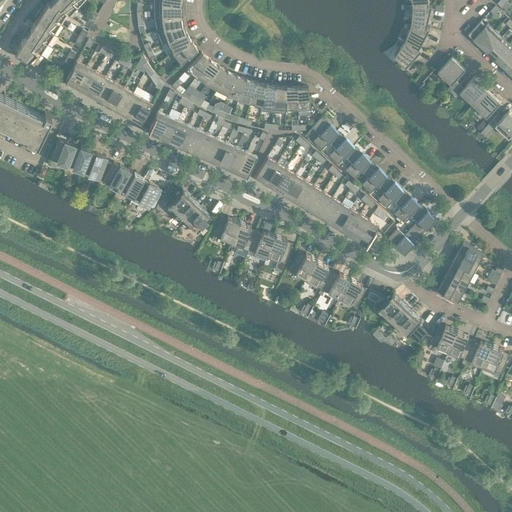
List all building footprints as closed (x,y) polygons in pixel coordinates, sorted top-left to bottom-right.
[(40,6),(38,9),(60,23),(66,14),(50,1),(49,2),(47,0),(42,8),(40,6)] [(50,0),(50,1),(66,14),(69,16),(77,7),(70,0),(50,0)] [(154,2),(154,16),(180,13),(180,3),(154,2)] [(490,9),(494,13),(499,8),(495,4),(490,9)] [(413,5),(412,23),(430,27),(427,26),(432,5),(413,5)] [(38,14),(34,21),(53,33),(60,23),(38,9),(36,12),(38,14)] [(86,21),(91,24),(98,13),(92,10),(86,21)] [(154,16),(157,29),(182,22),(180,13),(154,16)] [(468,33),(481,44),(495,29),(487,22),(486,24),(481,20),(468,33)] [(27,26),(25,29),(47,44),(53,33),(34,21),(29,28),(27,26)] [(162,43),(166,41),(185,31),(182,22),(157,29),(162,43)] [(412,23),(405,40),(422,49),(419,47),(430,27),(412,23)] [(74,43),(79,46),(87,31),(82,28),(74,43)] [(40,54),(47,44),(25,29),(23,32),(25,34),(21,41),(40,54)] [(481,44),(488,51),(502,36),(495,29),(481,44)] [(166,41),(172,52),(190,39),(185,31),(166,41)] [(488,51),(495,57),(509,42),(502,36),(488,51)] [(85,44),(89,47),(93,40),(88,38),(85,44)] [(190,39),(172,52),(181,62),(197,47),(190,39)] [(422,49),(405,40),(395,55),(406,66),(422,49)] [(34,64),(40,54),(21,41),(16,48),(14,46),(11,49),(34,64)] [(143,44),(146,50),(151,47),(148,41),(143,44)] [(495,57),(502,64),(511,53),(511,45),(509,42),(495,57)] [(99,50),(105,53),(107,49),(101,45),(99,50)] [(151,47),(146,50),(149,56),(154,54),(151,47)] [(62,64),(67,67),(76,52),(70,49),(62,64)] [(107,49),(105,53),(111,57),(114,52),(107,49)] [(186,67),(196,75),(209,58),(201,51),(186,67)] [(511,53),(502,64),(509,71),(511,67),(511,53)] [(448,87),(452,91),(462,80),(459,83),(455,79),(466,68),(465,67),(464,68),(456,61),(458,60),(452,55),(438,70),(451,83),(448,87)] [(117,61),(123,64),(126,59),(120,56),(117,61)] [(196,75),(206,82),(218,64),(209,58),(196,75)] [(64,80),(74,85),(86,64),(76,59),(64,80)] [(126,59),(123,64),(130,68),(132,63),(126,59)] [(141,63),(145,69),(150,66),(146,60),(141,63)] [(74,85),(84,91),(95,70),(86,64),(74,85)] [(206,82),(216,88),(226,69),(218,64),(206,82)] [(27,74),(28,72),(31,68),(26,65),(22,71),(27,74)] [(150,66),(145,69),(149,75),(154,72),(150,66)] [(161,74),(165,78),(170,73),(166,69),(161,74)] [(216,88),(227,94),(236,74),(226,69),(216,88)] [(54,77),(58,80),(59,80),(64,73),(59,70),(54,77)] [(84,91),(93,96),(105,75),(95,70),(84,91)] [(180,75),(184,80),(189,75),(185,70),(180,75)] [(227,94),(238,98),(245,78),(236,74),(227,94)] [(93,96),(102,101),(114,80),(105,75),(93,96)] [(460,91),(473,103),(488,88),(487,88),(486,89),(479,82),(480,81),(474,76),(464,87),(460,83),(462,80),(452,91),(456,95),(460,91)] [(238,98),(250,102),(255,81),(245,78),(238,98)] [(171,84),(175,88),(180,83),(176,79),(171,84)] [(102,101),(112,107),(124,86),(114,80),(102,101)] [(155,86),(160,88),(163,82),(158,80),(155,86)] [(250,102),(261,104),(265,83),(255,81),(250,102)] [(260,109),(272,111),(275,85),(265,83),(261,104),(260,109)] [(275,85),(272,111),(285,112),(286,107),(286,86),(275,85)] [(307,85),(296,86),(297,107),(310,107),(307,85)] [(112,107),(121,112),(133,91),(124,86),(112,107)] [(296,86),(286,86),(286,107),(297,107),(296,86)] [(165,94),(170,97),(174,90),(169,88),(165,94)] [(488,88),(473,103),(487,116),(501,101),(496,96),(494,97),(487,90),(488,89),(488,88)] [(121,112),(131,117),(142,96),(133,91),(121,112)] [(452,91),(446,97),(451,101),(456,95),(452,91)] [(188,97),(194,101),(197,96),(191,92),(188,97)] [(49,119),(48,119),(0,95),(0,125),(36,144),(49,119)] [(142,96),(131,117),(140,123),(152,102),(142,96)] [(178,101),(184,104),(187,100),(181,96),(178,101)] [(197,96),(194,101),(200,104),(203,100),(197,96)] [(187,100),(184,104),(190,108),(193,104),(187,100)] [(211,111),(218,114),(220,109),(214,106),(211,111)] [(196,112),(202,116),(205,111),(199,107),(196,112)] [(147,131),(158,136),(168,114),(157,109),(147,131)] [(220,109),(218,114),(224,117),(227,111),(220,109)] [(486,135),(496,124),(509,137),(511,133),(511,113),(509,111),(510,109),(503,116),(498,112),(481,131),(486,135)] [(205,111),(202,116),(209,119),(211,114),(205,111)] [(158,136),(167,140),(177,118),(168,114),(158,136)] [(321,148),(328,141),(337,131),(320,116),(305,133),(312,126),(319,133),(313,140),(321,148)] [(167,140),(177,145),(187,123),(177,118),(167,140)] [(483,120),(477,126),(481,131),(487,124),(483,120)] [(177,145),(187,149),(197,127),(187,123),(177,145)] [(187,149),(197,154),(207,132),(197,127),(187,149)] [(259,137),(264,139),(267,132),(262,130),(259,137)] [(338,162),(344,155),(353,145),(337,131),(328,141),(335,147),(329,154),(338,162)] [(197,154),(207,158),(217,136),(207,132),(197,154)] [(207,158),(217,163),(227,141),(217,136),(207,158)] [(275,142),(279,145),(283,139),(278,136),(275,142)] [(293,141),(299,146),(300,144),(302,141),(297,136),(293,141)] [(67,163),(74,144),(74,143),(64,139),(64,140),(59,138),(58,137),(50,157),(51,157),(57,159),(56,160),(67,163)] [(217,163),(226,167),(236,145),(227,141),(217,163)] [(300,144),(299,146),(304,150),(307,146),(302,141),(300,144)] [(83,169),(90,150),(90,149),(80,145),(80,146),(74,144),(67,163),(72,165),(72,166),(82,170),(83,169)] [(226,167),(236,172),(246,150),(236,145),(226,167)] [(354,177),(360,170),(369,160),(353,145),(344,155),(351,162),(345,169),(354,177)] [(90,150),(83,169),(88,171),(88,172),(98,176),(99,173),(102,175),(108,160),(104,159),(106,155),(96,151),(95,152),(90,150)] [(246,150),(236,172),(246,177),(256,155),(246,150)] [(309,155),(315,160),(316,158),(318,156),(313,151),(309,155)] [(254,175),(264,181),(277,161),(267,155),(254,175)] [(316,158),(315,160),(320,165),(324,160),(318,156),(316,158)] [(118,187),(119,187),(129,169),(129,168),(119,163),(119,164),(114,161),(113,160),(112,162),(108,160),(102,175),(104,176),(103,178),(104,179),(104,178),(109,181),(109,182),(118,187)] [(371,190),(376,184),(386,174),(369,160),(360,170),(368,176),(361,184),(364,186),(362,188),(373,197),(376,194),(371,190)] [(264,181),(273,187),(286,167),(277,161),(264,181)] [(326,170),(331,175),(333,173),(335,171),(330,166),(326,170)] [(273,187),(282,193),(295,172),(286,167),(273,187)] [(123,190),(133,195),(133,196),(143,177),(134,171),(134,172),(129,169),(119,187),(124,189),(123,190)] [(333,173),(331,175),(336,179),(340,175),(335,171),(333,173)] [(282,193),(291,198),(304,178),(295,172),(282,193)] [(386,206),(393,199),(402,189),(386,174),(376,184),(384,191),(377,198),(386,206)] [(130,200),(131,200),(145,208),(148,204),(152,206),(153,205),(154,205),(161,192),(160,192),(162,189),(157,187),(158,185),(149,179),(148,180),(143,177),(133,196),(133,195),(130,200)] [(291,198),(301,204),(313,184),(304,178),(291,198)] [(342,185),(348,190),(349,188),(351,185),(346,181),(342,185)] [(301,204),(310,210),(322,189),(313,184),(301,204)] [(349,188),(348,190),(353,194),(356,190),(351,185),(349,188)] [(175,212),(176,213),(191,196),(186,191),(185,192),(182,189),(183,188),(182,187),(166,204),(168,205),(169,204),(176,211),(175,212)] [(310,210),(319,216),(332,195),(322,189),(310,210)] [(402,221),(409,213),(418,203),(402,189),(393,199),(400,205),(394,213),(402,221)] [(319,216),(328,221),(341,201),(332,195),(319,216)] [(359,199),(364,205),(366,202),(368,200),(362,195),(359,199)] [(184,220),(185,221),(200,204),(195,199),(194,200),(191,197),(191,196),(176,213),(177,212),(185,219),(184,220)] [(366,202),(364,205),(369,209),(373,205),(368,200),(366,202)] [(328,221),(337,227),(350,207),(341,201),(328,221)] [(416,220),(410,227),(419,235),(434,218),(418,203),(409,213),(416,220)] [(200,204),(185,221),(185,222),(186,220),(192,226),(191,227),(194,230),(209,213),(204,208),(203,209),(200,206),(200,204)] [(337,227),(347,233),(359,212),(350,207),(337,227)] [(347,233),(356,238),(369,218),(359,212),(347,233)] [(230,242),(239,219),(232,217),(231,218),(220,214),(211,238),(213,239),(215,235),(230,241),(230,242)] [(369,218),(356,238),(365,244),(378,224),(369,218)] [(244,252),(246,253),(256,228),(245,224),(246,222),(239,220),(239,219),(230,242),(246,248),(244,252)] [(381,224),(385,228),(390,223),(386,219),(381,224)] [(201,224),(197,229),(202,234),(207,229),(201,224)] [(419,235),(410,227),(404,234),(396,226),(387,237),(404,252),(419,235)] [(265,260),(266,256),(266,255),(275,233),(274,233),(267,231),(267,232),(256,228),(246,253),(249,253),(250,249),(254,251),(253,255),(265,260)] [(266,255),(266,256),(267,255),(284,262),(292,241),(281,237),(281,235),(275,233),(266,255)] [(463,240),(458,250),(479,261),(485,251),(463,240)] [(304,279),(305,279),(316,258),(310,254),(309,256),(299,250),(288,269),(305,278),(304,279)] [(458,250),(453,260),(474,271),(479,261),(458,250)] [(317,291),(319,292),(332,269),(322,263),(323,262),(317,259),(317,258),(316,258),(305,279),(320,287),(317,291)] [(211,267),(219,270),(219,271),(223,260),(222,261),(217,259),(216,260),(214,259),(211,267)] [(453,260),(448,269),(469,280),(474,271),(453,260)] [(495,270),(501,273),(504,268),(497,265),(495,270)] [(495,270),(492,268),(487,278),(497,283),(501,273),(495,270)] [(323,289),(338,297),(350,276),(349,277),(343,273),(342,275),(332,269),(319,292),(321,293),(323,289)] [(448,269),(443,279),(464,290),(469,280),(448,269)] [(350,276),(338,297),(339,298),(339,297),(356,306),(366,287),(355,281),(356,280),(350,276)] [(464,290),(443,279),(437,289),(459,300),(464,290)] [(485,289),(492,293),(494,287),(488,284),(485,289)] [(370,291),(368,297),(372,299),(374,298),(376,294),(370,291)] [(387,316),(387,317),(403,300),(397,295),(397,296),(393,293),(394,292),(394,291),(378,308),(379,309),(380,308),(388,315),(387,316)] [(481,299),(487,302),(490,297),(483,294),(481,299)] [(396,324),(396,325),(412,308),(406,303),(406,304),(402,301),(403,300),(387,317),(388,317),(389,316),(397,323),(396,324)] [(300,310),(307,314),(313,304),(312,304),(312,305),(306,302),(305,304),(303,303),(300,310)] [(476,309),(482,312),(485,307),(478,304),(476,309)] [(412,308),(396,325),(397,325),(398,324),(403,329),(402,331),(406,334),(421,317),(415,312),(415,313),(411,310),(412,309),(412,308)] [(317,318),(324,322),(324,323),(330,313),(329,312),(329,313),(324,310),(323,312),(321,311),(317,318)] [(347,322),(355,325),(354,326),(355,326),(359,316),(359,315),(358,316),(353,314),(352,316),(350,315),(347,322)] [(448,350),(448,351),(457,328),(451,325),(450,327),(439,322),(429,346),(431,347),(433,343),(448,350)] [(419,324),(410,333),(420,343),(427,331),(419,324)] [(462,361),(464,362),(474,338),(463,333),(464,332),(458,329),(458,328),(457,328),(448,351),(464,357),(462,361)] [(468,359),(483,365),(493,343),(492,343),(492,344),(486,341),(485,343),(474,338),(464,362),(466,363),(468,359)] [(493,343),(483,365),(484,366),(484,365),(501,372),(510,352),(499,348),(499,346),(493,343)] [(429,374),(436,377),(436,378),(437,378),(441,367),(440,368),(435,366),(434,367),(432,367),(429,374)] [(446,382),(453,386),(454,386),(458,376),(457,377),(452,374),(451,376),(449,375),(446,382)] [(463,391),(471,394),(470,395),(471,395),(475,384),(474,385),(469,383),(468,384),(466,383),(463,391)] [(484,401),(492,404),(491,405),(492,405),(497,395),(496,394),(496,395),(490,393),(490,394),(487,393),(484,401)]
